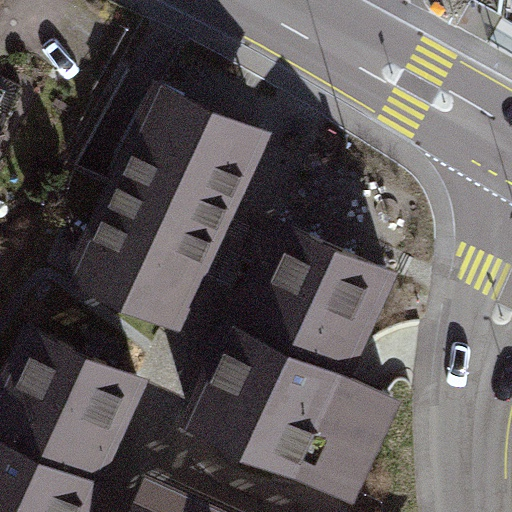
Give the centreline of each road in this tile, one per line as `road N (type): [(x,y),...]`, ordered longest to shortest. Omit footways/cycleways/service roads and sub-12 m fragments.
road 1 (primary): [(312,31),(511,144)]
road 2 (secondary): [(511,295),(485,360),(474,511)]
